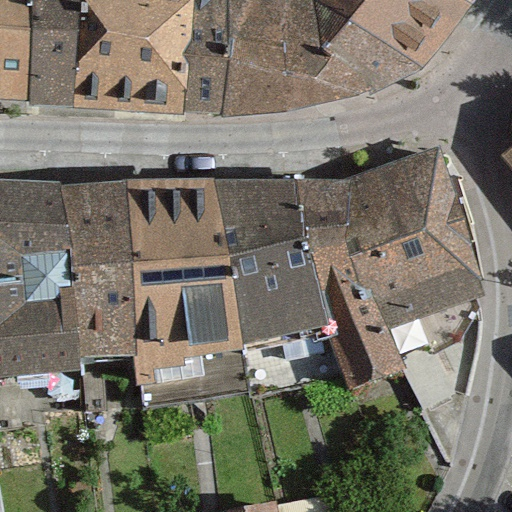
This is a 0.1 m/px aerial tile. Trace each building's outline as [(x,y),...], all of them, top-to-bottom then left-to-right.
[(0,0),(0,100),(30,103),(32,0),(0,0)] [(81,0),(32,0),(30,103),(75,105),(81,0)] [(184,110),(195,0),(81,0),(75,105),(184,110)] [(195,0),(184,110),(219,113),(237,0),(195,0)] [(310,0),(238,0),(223,111),(292,107),(369,89),(421,67),(310,0)] [(471,1),(465,0),(310,0),(421,67),(471,1)] [(0,373),(69,365),(70,352),(133,354),(146,406),(249,392),(342,374),(351,388),(392,366),(373,329),(469,285),(451,222),(432,154),(355,186),(320,187),(307,187),(256,187),(224,188),(167,189),(129,189),(71,190),(14,191),(0,191),(0,373)]
